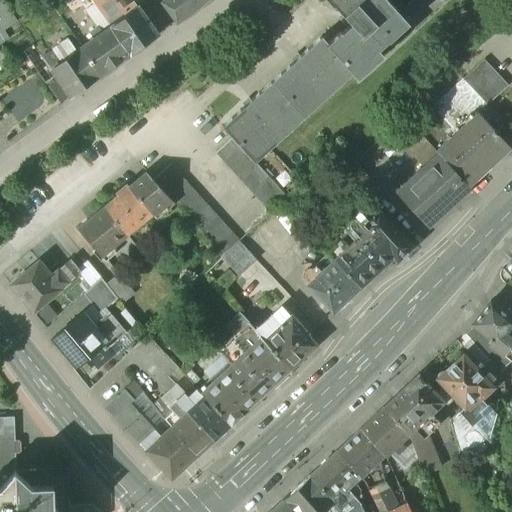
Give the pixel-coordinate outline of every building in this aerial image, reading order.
[(3,0),(0,2),(0,33),(18,22),(3,0)] [(165,0),(163,2),(177,22),(191,11),(204,0),(165,0)] [(328,0),(332,4),(334,3),(353,23),(341,34),(340,32),(328,43),(354,72),(358,77),(382,56),(377,50),(388,39),(389,40),(408,24),(386,0),(328,0)] [(157,36),(134,3),(127,9),(130,14),(111,27),(130,55),(157,36)] [(111,27),(95,5),(85,12),(97,29),(100,28),(103,33),(111,27)] [(111,27),(103,33),(100,28),(97,29),(90,34),(94,40),(82,48),(101,76),(130,55),(111,27)] [(322,37),(223,126),(233,138),(255,162),(354,72),(328,43),(322,37)] [(82,48),(61,63),(57,58),(48,65),(55,76),(70,97),(101,76),(82,48)] [(508,87),(483,60),(462,79),(486,105),(487,106),(508,87)] [(55,76),(45,83),(61,104),(70,97),(55,76)] [(486,105),(462,79),(432,108),(456,134),(477,114),(478,114),(486,105)] [(487,106),(486,105),(478,114),(495,132),(504,124),(487,106)] [(495,132),(478,114),(477,114),(456,134),(436,152),(439,155),(467,185),(508,146),(495,132)] [(412,126),(395,141),(412,160),(414,158),(424,169),(439,155),(436,152),(412,126)] [(255,162),(233,138),(216,153),(270,213),(287,197),(255,162)] [(424,169),(397,194),(428,227),(469,188),(467,185),(439,155),(424,169)] [(239,242),(170,164),(153,180),(174,204),(222,257),(239,242)] [(153,180),(145,172),(128,187),(138,199),(139,198),(152,214),(158,209),(162,214),(174,204),(153,180)] [(126,184),(115,193),(117,196),(102,208),(125,236),(152,214),(139,198),(138,199),(128,187),(126,184)] [(102,208),(77,228),(104,262),(116,252),(112,247),(125,236),(102,208)] [(413,247),(378,210),(362,224),(360,221),(357,219),(354,218),(351,219),(349,221),(348,223),(349,226),(349,228),(358,238),(349,246),(343,240),(326,253),(333,261),(360,288),(392,258),(397,263),(413,247)] [(69,260),(50,275),(38,262),(9,285),(32,313),(61,289),(60,288),(77,274),(79,273),(76,269),(69,260)] [(101,277),(87,260),(76,269),(79,273),(77,274),(91,287),(101,277)] [(333,261),(306,285),(333,313),(360,288),(333,261)] [(91,287),(83,294),(99,313),(118,298),(101,277),(91,287)] [(490,302),(472,324),(481,332),(492,341),(498,345),(504,337),(511,327),(511,319),(511,317),(511,312),(506,308),(503,312),(490,302)] [(289,317),(281,307),(255,330),(255,331),(289,368),(315,345),(305,334),(306,333),(291,316),(289,317)] [(126,333),(108,311),(92,326),(94,329),(90,333),(102,347),(101,347),(105,351),(106,350),(126,333)] [(92,326),(82,314),(51,340),(76,369),(89,358),(101,347),(102,347),(90,333),(94,329),(92,326)] [(240,314),(228,325),(236,334),(248,323),(240,314)] [(255,330),(248,323),(236,334),(217,351),(231,366),(201,393),(229,423),(289,368),(255,331),(255,330)] [(471,324),(465,332),(472,339),(474,341),(481,332),(472,324),(471,324)] [(511,342),(504,337),(498,345),(492,341),(489,345),(511,362),(511,360),(511,342)] [(474,341),(472,339),(463,346),(480,365),(480,364),(481,365),(489,357),(474,341)] [(101,347),(89,358),(97,367),(110,355),(106,350),(105,351),(101,347)] [(475,369),(463,357),(445,372),(442,372),(440,373),(438,374),(437,377),(437,379),(437,381),(439,383),(441,385),(443,385),(464,407),(465,408),(470,403),(478,411),(479,410),(486,403),(482,398),(493,387),(488,381),(493,377),(481,365),(480,364),(480,365),(475,369)] [(501,370),(489,357),(481,365),(493,377),(488,381),(493,387),(504,385),(501,370)] [(418,376),(384,407),(409,434),(417,426),(424,433),(425,432),(435,422),(429,416),(444,402),(418,376)] [(137,386),(130,391),(135,398),(142,393),(137,386)] [(199,391),(190,400),(183,392),(175,400),(212,439),(229,423),(201,393),(199,391)] [(212,439),(175,400),(168,406),(175,414),(166,422),(170,428),(195,454),(212,439)] [(162,436),(130,402),(114,417),(167,474),(173,474),(195,454),(170,428),(162,436)] [(495,411),(487,402),(486,403),(479,410),(483,414),(475,422),(489,436),(495,411)] [(470,403),(465,408),(464,407),(458,412),(459,412),(471,425),(474,423),(475,422),(483,414),(479,410),(478,411),(470,403)] [(384,407),(360,430),(384,457),(393,449),(398,454),(405,447),(400,442),(408,435),(409,434),(384,407)] [(459,412),(450,420),(461,455),(462,455),(485,435),(474,423),(471,425),(459,412)] [(0,417),(0,486),(8,487),(10,487),(15,487),(14,471),(16,471),(15,454),(19,453),(20,451),(20,442),(18,441),(14,441),(14,418),(0,417)] [(424,433),(417,426),(409,434),(408,435),(416,454),(423,473),(424,475),(439,469),(425,432),(424,433)] [(360,430),(336,451),(356,471),(360,476),(370,468),(384,457),(360,430)] [(362,511),(355,499),(342,485),(356,471),(336,451),(310,476),(329,496),(328,496),(333,502),(340,511),(362,511)] [(416,454),(406,458),(414,477),(423,473),(416,454)] [(378,486),(370,468),(360,476),(360,477),(377,511),(410,511),(407,504),(399,509),(385,483),(378,486)] [(16,471),(14,471),(15,487),(10,487),(8,487),(0,486),(0,511),(69,511),(69,508),(68,469),(16,471)] [(329,496),(310,476),(283,501),(293,511),(322,511),(325,509),(333,502),(328,496),(329,496)] [(293,511),(283,501),(271,511),(293,511)] [(340,511),(333,502),(325,509),(328,511),(340,511)]
